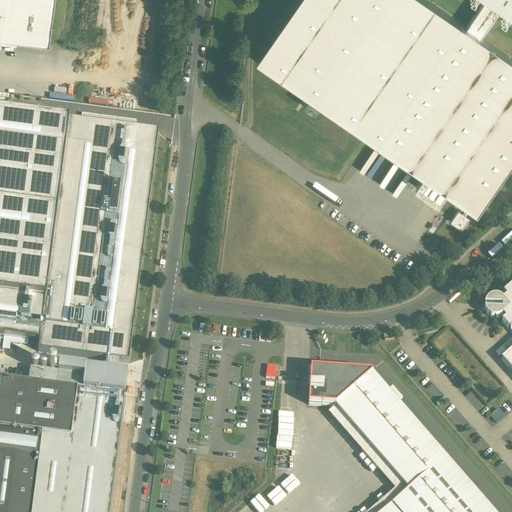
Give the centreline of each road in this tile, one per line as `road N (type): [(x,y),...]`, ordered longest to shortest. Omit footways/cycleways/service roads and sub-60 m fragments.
road 1 (unclassified): [(167,302),(335,323),(401,316),(438,298),(511,233)]
road 2 (unclassified): [(204,0),(167,302)]
road 3 (unclassified): [(167,302),(135,511)]
